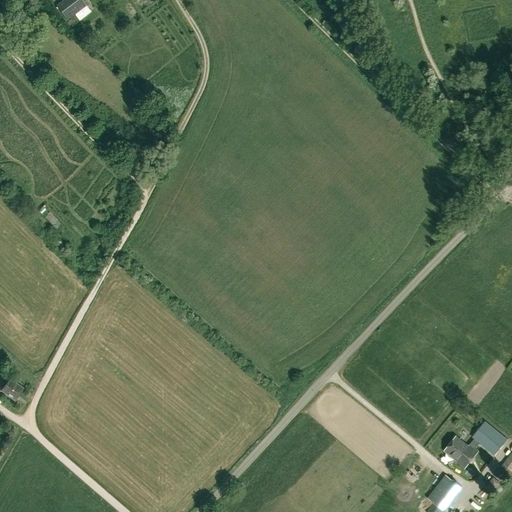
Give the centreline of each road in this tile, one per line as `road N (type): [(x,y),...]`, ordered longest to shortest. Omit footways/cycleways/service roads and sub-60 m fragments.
road 1 (track): [(180,0),(206,54),(204,82),(31,407),(32,429),(128,511)]
road 2 (unclassified): [(200,511),(511,188)]
road 3 (track): [(501,198),(292,0)]
road 4 (track): [(146,196),(0,39)]
